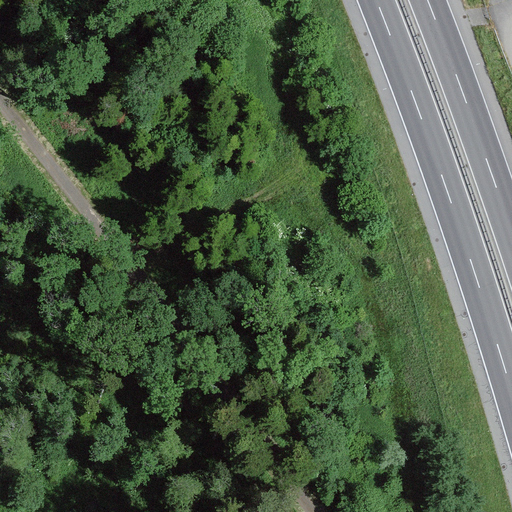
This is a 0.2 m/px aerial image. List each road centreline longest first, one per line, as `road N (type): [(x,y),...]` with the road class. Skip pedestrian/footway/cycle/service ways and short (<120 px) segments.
road 1 (track): [(0,90),(313,511)]
road 2 (motorway): [(375,0),(511,397)]
road 3 (motorway): [(511,237),(427,0)]
